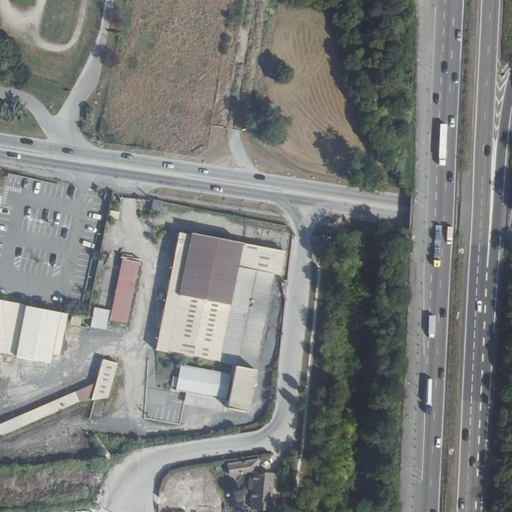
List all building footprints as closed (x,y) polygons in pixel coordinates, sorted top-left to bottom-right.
[(162,210),(163,206),(153,204),(151,214),(165,217),(166,210),(162,210)] [(267,235),(268,227),(252,224),(250,232),(267,235)] [(243,414),(270,278),(278,277),(283,249),(188,229),(188,235),(176,232),(155,352),(229,367),(222,409),(243,414)] [(133,294),(140,261),(124,257),(117,291),(133,294)] [(0,357),(10,359),(22,308),(0,303),(0,357)] [(26,306),(16,356),(51,363),(53,354),(61,313),(26,306)] [(109,310),(94,307),(91,327),(106,330),(109,310)] [(68,314),(61,313),(53,354),(60,355),(68,314)] [(221,402),(225,377),(177,366),(173,392),(221,402)] [(253,471),(250,458),(218,465),(220,479),(242,474),(244,485),(247,485),(251,500),(254,500),(256,509),(277,504),(274,494),(272,495),(265,468),(253,471)]
